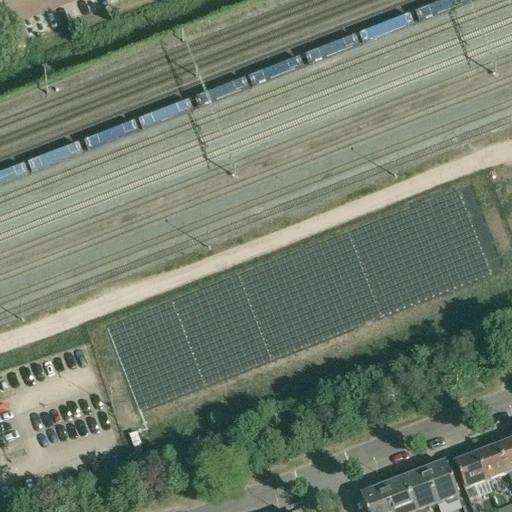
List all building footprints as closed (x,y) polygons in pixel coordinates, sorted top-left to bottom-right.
[(219,0),(158,0),(163,17),(220,3),(219,0)] [(96,33),(131,23),(129,15),(94,25),(96,33)] [(84,24),(72,31),(86,56),(98,50),(84,24)] [(511,443),(497,449),(508,477),(511,485),(511,443)] [(497,449),(476,457),(487,486),(508,477),(497,449)] [(455,469),(469,503),(479,499),(490,495),(487,486),(476,457),(464,462),(464,466),(455,469)] [(459,499),(447,467),(425,476),(437,507),(459,499)] [(425,476),(404,484),(415,511),(425,511),(437,507),(425,476)] [(415,511),(404,484),(383,492),(391,511),(415,511)] [(362,496),(359,502),(362,511),(391,511),(383,492),(382,489),(362,496)]
